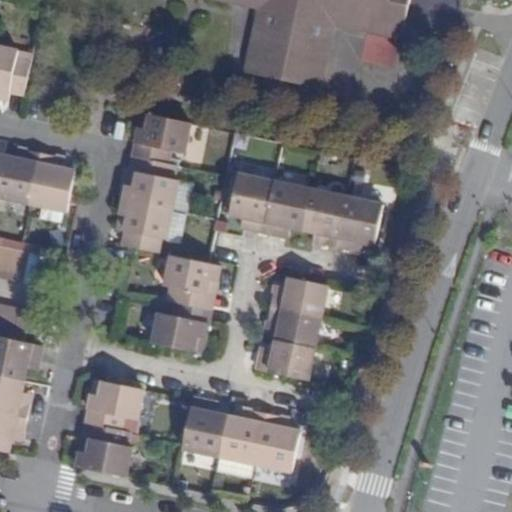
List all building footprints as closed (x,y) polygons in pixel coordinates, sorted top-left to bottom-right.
[(224,0),(265,9),(251,74),(326,90),(339,23),(407,37),(415,0),(224,0)] [(31,89),(38,55),(0,47),(0,100),(2,92),(15,95),(30,98),(31,89)] [(0,100),(0,101),(13,104),(15,95),(2,92),(0,100)] [(189,155),(195,124),(156,116),(148,114),(145,130),(139,158),(147,159),(174,166),(177,152),(189,155)] [(0,194),(0,195),(36,204),(47,153),(33,150),(32,156),(21,153),(20,156),(8,153),(0,194)] [(0,194),(8,153),(0,151),(0,194)] [(73,212),(75,201),(82,173),(70,169),(71,164),(60,163),(61,157),(47,153),(36,204),(73,212)] [(141,187),(147,159),(139,158),(133,185),(141,187)] [(179,183),(183,168),(174,166),(147,159),(141,187),(133,185),(130,200),(178,211),(184,184),(179,183)] [(271,230),(281,180),(246,172),(236,211),(246,214),(245,224),(271,230)] [(307,228),(316,188),(281,180),(271,230),(294,235),(296,225),(307,228)] [(342,245),(351,196),(316,188),(307,228),(320,230),(318,239),(342,245)] [(388,205),(351,196),(342,245),(365,251),(368,242),(380,244),(388,205)] [(173,235),(178,211),(130,200),(124,230),(132,232),(128,245),(138,248),(165,254),(167,243),(171,244),(173,235)] [(186,238),(191,214),(178,211),(173,235),(186,238)] [(132,232),(124,230),(121,244),(128,245),(132,232)] [(1,276),(13,278),(20,248),(8,246),(1,276)] [(13,278),(28,282),(34,251),(26,250),(20,248),(13,278)] [(41,285),(47,254),(34,251),(28,282),(41,285)] [(227,268),(212,265),(177,257),(170,288),(176,290),(173,302),(180,303),(209,310),(213,289),(222,291),(227,268)] [(327,319),(334,287),(295,279),(293,290),(281,288),(277,307),(327,319)] [(217,312),(222,291),(213,289),(209,310),(217,312)] [(211,340),(217,312),(209,310),(180,303),(177,319),(165,316),(159,343),(200,353),(203,338),(211,340)] [(320,351),(327,319),(277,307),(272,330),(282,333),(281,341),(320,351)] [(15,340),(21,311),(7,308),(1,337),(15,340)] [(15,340),(29,343),(35,314),(21,311),(15,340)] [(44,364),(47,347),(29,343),(15,340),(1,337),(0,336),(0,373),(29,380),(31,371),(36,372),(38,362),(44,364)] [(200,353),(208,355),(211,340),(203,338),(200,353)] [(313,383),(320,351),(281,341),(279,353),(268,350),(263,371),(313,383)] [(42,373),(44,364),(38,362),(36,372),(42,373)] [(0,410),(32,418),(35,404),(29,403),(31,392),(27,391),(29,380),(0,373),(0,410)] [(105,398),(109,382),(101,380),(98,396),(105,398)] [(99,424),(126,430),(129,417),(143,420),(150,391),(109,382),(105,398),(98,396),(92,422),(99,424)] [(29,403),(35,404),(38,393),(31,392),(29,403)] [(188,449),(223,457),(232,416),(221,413),(222,408),(214,407),(215,401),(199,398),(198,402),(188,445),(188,449)] [(0,448),(13,452),(16,440),(21,442),(23,433),(29,434),(32,418),(0,410),(0,448)] [(223,457),(260,466),(270,414),(254,410),(253,415),(244,414),(242,419),(232,416),(223,457)] [(270,414),(260,466),(297,474),(305,434),(293,430),(294,425),(286,422),(287,418),(270,414)] [(338,422),(327,419),(325,428),(336,430),(338,422)] [(92,422),(86,452),(93,454),(99,424),(92,422)] [(83,466),(132,477),(137,448),(132,447),(135,432),(126,430),(99,424),(93,454),(86,452),(83,466)] [(219,460),(217,470),(250,478),(253,468),(219,460)]
